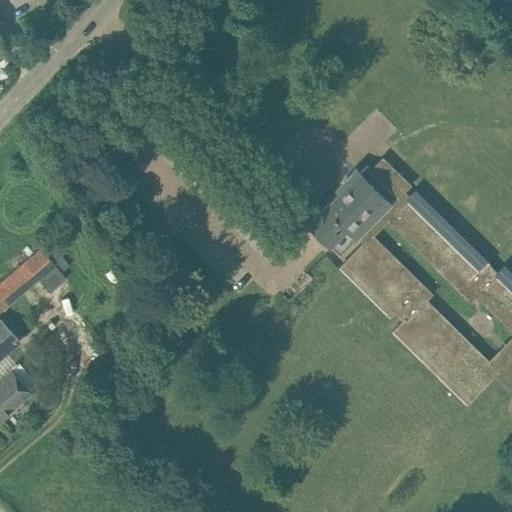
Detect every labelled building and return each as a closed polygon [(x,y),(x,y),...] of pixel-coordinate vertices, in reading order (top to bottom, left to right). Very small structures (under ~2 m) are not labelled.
[(347,183),(309,223),(340,254),(358,236),(364,241),(373,232),(386,219),(408,196),(402,190),(409,184),(383,157),(371,169),(367,165),(360,172),(356,168),(344,180),(347,183)] [(364,241),(339,267),(340,268),(345,263),(346,264),(353,271),(368,285),(363,290),(364,292),(369,287),(371,288),(392,309),(387,314),(388,315),(394,309),(398,313),(404,319),(392,331),(393,332),(398,327),(403,332),(421,349),(416,355),(417,356),(422,351),(429,357),(445,373),(440,378),(441,379),(446,374),(469,397),(464,402),(465,403),(491,376),(490,375),(493,372),(496,369),(509,382),(511,379),(511,273),(507,269),(505,266),(507,264),(506,263),(496,273),(490,266),(486,263),(490,260),(488,258),(487,260),(465,239),(464,238),(466,236),(465,235),(463,237),(441,215),(440,214),(442,212),(441,211),(439,213),(416,191),(418,189),(417,188),(408,196),(386,219),(470,302),(476,296),(511,331),(511,336),(488,361),(426,300),(433,292),(373,232),(364,241)] [(25,261),(0,282),(0,308),(8,301),(37,277),(53,263),(61,272),(68,265),(69,264),(49,241),(48,241),(45,244),(25,261)] [(0,356),(19,340),(7,326),(0,317),(0,356)] [(291,377),(263,353),(249,367),(275,393),(291,377)] [(275,393),(249,367),(235,380),(259,408),(275,393)] [(0,418),(31,391),(11,368),(0,377),(0,418)] [(259,408),(235,380),(220,393),(242,422),(259,408)] [(242,422),(220,393),(204,408),(226,437),(242,422)] [(226,437),(204,408),(189,424),(211,453),(226,437)] [(345,454),(359,438),(333,412),(318,429),(345,454)] [(211,453),(189,424),(171,440),(195,467),(211,453)] [(345,454),(318,429),(304,444),(330,470),(345,454)] [(330,470),(304,444),(290,460),(316,486),(330,470)] [(316,486),(290,460),(276,477),(302,503),(316,486)] [(425,511),(437,499),(410,474),(395,491),(418,511),(425,511)] [(292,511),(302,503),(276,477),(262,491),(281,511),(292,511)] [(418,511),(395,491),(381,507),(386,511),(418,511)]
